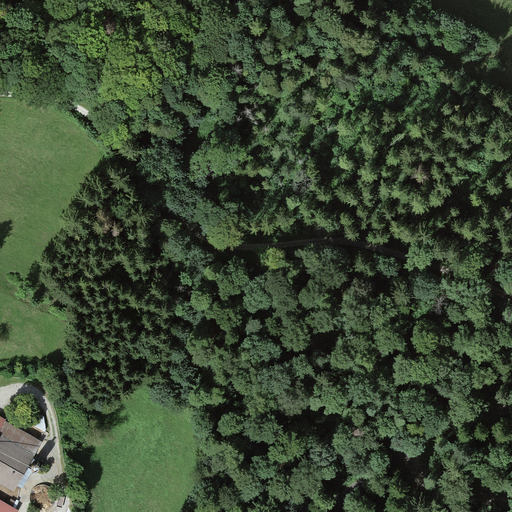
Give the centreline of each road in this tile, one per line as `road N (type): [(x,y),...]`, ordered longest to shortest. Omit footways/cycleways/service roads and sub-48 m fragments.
road 1 (track): [(511,299),(354,241),(233,246),(200,237),(174,219),(82,112),(0,93)]
road 2 (track): [(511,411),(449,424),(324,511)]
road 3 (track): [(409,449),(428,484),(511,503)]
